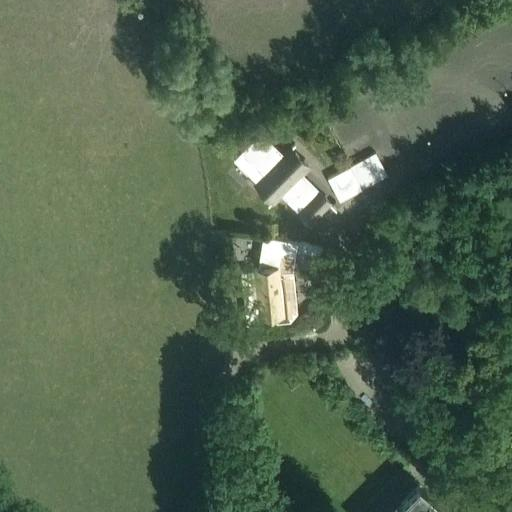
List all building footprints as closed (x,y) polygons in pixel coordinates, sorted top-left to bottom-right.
[(262,135),(243,154),(264,175),(256,182),(275,200),(282,193),(310,221),(329,202),(300,174),(308,166),(290,148),(282,155),(262,135)] [(379,154),(354,167),(366,190),(391,176),(379,154)] [(266,237),(261,269),(280,267),(280,271),(293,269),(294,265),(316,269),(320,246),(266,237)] [(280,267),(241,271),(246,316),(276,313),(276,321),(286,320),(290,319),(297,311),(296,307),(293,269),(280,271),(280,267)] [(447,511),(419,483),(390,511),(447,511)]
